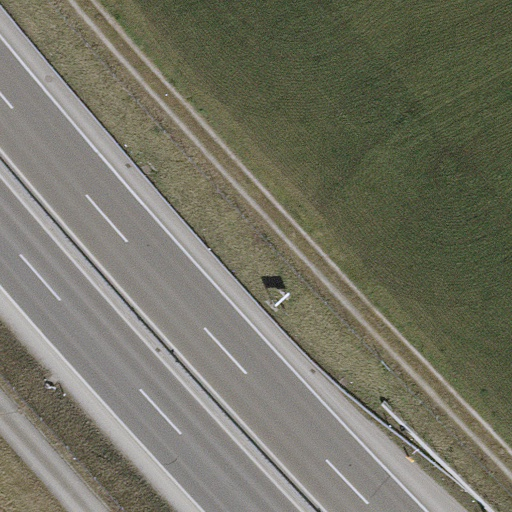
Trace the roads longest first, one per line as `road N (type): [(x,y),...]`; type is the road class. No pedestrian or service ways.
road 1 (track): [(511,471),(73,0)]
road 2 (motorway): [(383,511),(202,322),(0,87)]
road 3 (motorway): [(0,233),(251,511)]
road 4 (track): [(89,511),(0,408)]
